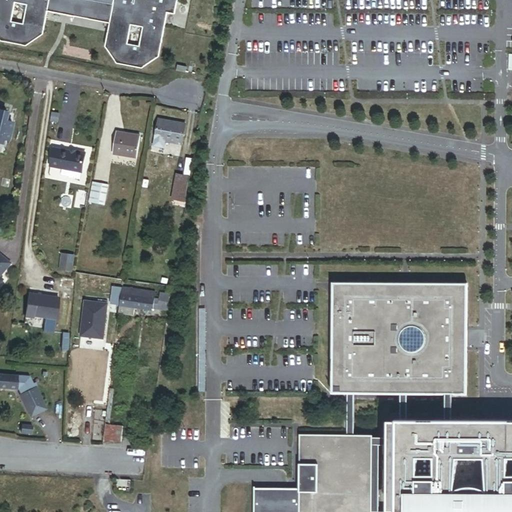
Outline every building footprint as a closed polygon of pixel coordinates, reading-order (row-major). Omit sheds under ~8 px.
[(25,4),(14,2),(13,0),(152,0),(140,27),(136,46),(125,43),(128,25),(108,23),(103,46),(115,63),(141,68),(158,57),(166,13),(174,14),(176,0),(0,0),(0,40),(23,45),(10,20),(22,23),(25,4)] [(22,23),(10,20),(23,45),(41,33),(45,10),(72,15),(73,12),(88,15),(88,18),(108,23),(128,25),(140,27),(152,0),(13,0),(14,2),(25,4),(22,23)] [(0,112),(0,143),(1,144),(3,139),(7,140),(11,124),(4,122),(6,114),(0,112)] [(182,145),(186,125),(158,120),(154,147),(164,148),(165,142),(182,145)] [(140,136),(116,132),(112,154),(137,158),(140,136)] [(82,173),(86,154),(76,152),(75,153),(53,149),(50,167),(82,173)] [(185,202),(190,177),(177,175),(172,200),(185,202)] [(102,184),(93,183),(90,198),(99,200),(102,184)] [(73,265),(74,255),(63,254),(62,264),(73,265)] [(0,282),(2,280),(0,278),(0,275),(10,264),(0,255),(0,282)] [(348,393),(355,394),(404,394),(411,394),(467,394),(467,284),(334,283),(333,393),(348,393)] [(152,292),(123,287),(120,312),(120,313),(134,315),(135,308),(153,310),(153,309),(154,299),(150,298),(152,292)] [(55,318),(58,297),(28,293),(25,316),(33,317),(34,315),(55,318)] [(168,311),(170,294),(160,293),(159,299),(158,309),(168,311)] [(102,338),(107,303),(84,300),(80,335),(102,338)] [(0,387),(17,388),(17,376),(0,375),(0,387)] [(33,387),(28,377),(17,376),(17,388),(18,389),(21,394),(20,395),(31,416),(46,408),(34,387),(33,387)] [(93,420),(79,418),(77,438),(90,439),(93,420)] [(511,511),(511,421),(411,421),(404,421),(399,421),(399,438),(399,446),(399,448),(400,448),(400,511),(398,511),(511,511)] [(110,425),(105,424),(103,444),(114,441),(121,442),(123,427),(110,425)] [(372,511),(373,445),(373,438),(373,436),(355,436),(348,436),(300,435),(300,488),(299,511),(372,511)] [(299,511),(300,488),(271,487),(255,487),(254,511),(299,511)]
